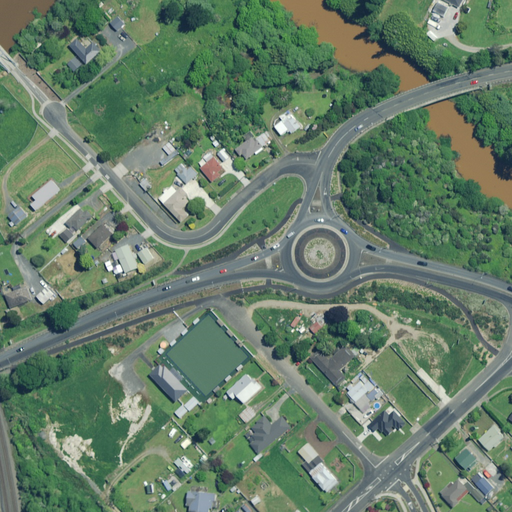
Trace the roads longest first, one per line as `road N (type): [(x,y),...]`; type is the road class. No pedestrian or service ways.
road 1 (residential): [(323,167),(288,164),(204,236),(172,236),(152,224),(54,114)]
road 2 (secondary): [(0,362),(221,275)]
road 3 (residential): [(386,473),(227,306)]
road 4 (unclassified): [(323,167),(341,138),(378,112),(511,70)]
road 5 (secondary): [(511,301),(393,268),(347,274)]
road 6 (secondary): [(352,237),(511,288)]
road 7 (residential): [(386,473),(505,361)]
